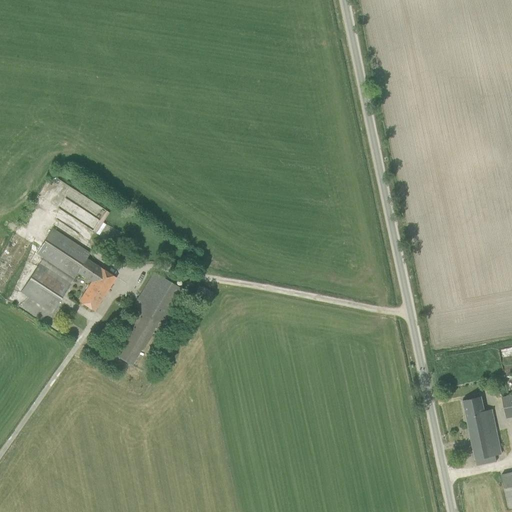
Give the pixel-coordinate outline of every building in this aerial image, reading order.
[(95,234),(109,211),(68,187),(52,213),(74,227),(76,223),(95,234)] [(43,258),(21,292),(52,312),(70,285),(66,283),(70,276),(74,278),(77,273),(91,282),(79,302),(94,311),(116,278),(97,265),(87,258),(89,254),(51,230),(36,254),(43,258)] [(138,310),(111,354),(130,366),(131,366),(158,322),(162,324),(183,290),(153,272),(133,306),(138,310)] [(511,395),(502,398),(506,417),(511,416),(511,395)] [(476,465),(496,461),(495,455),(502,454),(492,410),(484,411),(481,397),(463,400),(476,465)] [(511,472),(501,475),(509,508),(511,507),(511,472)]
